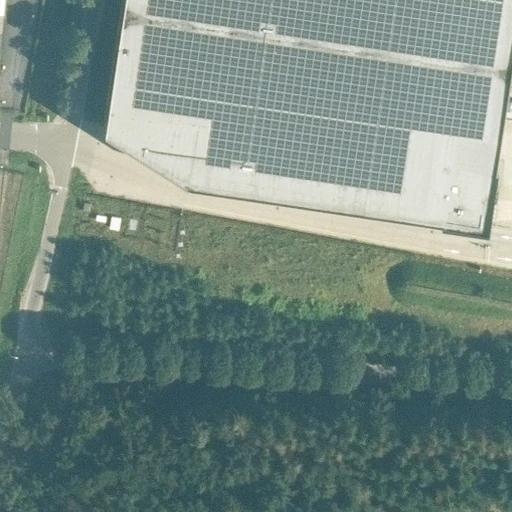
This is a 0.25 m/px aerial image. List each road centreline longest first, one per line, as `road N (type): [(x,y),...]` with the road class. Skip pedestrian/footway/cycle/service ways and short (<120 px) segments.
road 1 (unclassified): [(511,380),(69,361),(36,349)]
road 2 (unclassified): [(36,349),(28,321),(70,137)]
road 3 (unclassified): [(70,137),(92,0)]
road 4 (unclassified): [(0,462),(24,361),(36,349)]
